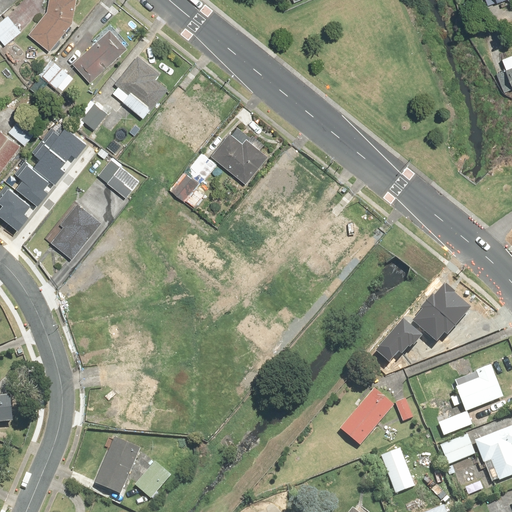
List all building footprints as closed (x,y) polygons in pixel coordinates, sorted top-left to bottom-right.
[(51,51),(76,21),(78,0),(49,0),(49,8),(28,32),(51,51)] [(11,14),(0,21),(0,38),(5,46),(24,32),(11,14)] [(113,25),(73,61),(92,81),(132,45),(113,25)] [(139,53),(110,88),(146,116),(170,87),(155,75),(160,69),(139,53)] [(54,57),(41,72),(63,92),(77,76),(54,57)] [(97,99),(82,117),(98,130),(113,112),(97,99)] [(180,99),(165,119),(199,145),(220,119),(198,103),(194,109),(180,99)] [(90,140),(69,123),(63,131),(56,125),(45,138),(70,157),(76,150),(80,153),(90,140)] [(148,153),(162,134),(149,124),(135,143),(148,153)] [(0,177),(24,143),(0,125),(0,177)] [(233,127),(212,154),(248,182),(269,155),(233,127)] [(42,157),(37,164),(58,181),(68,167),(64,164),(70,157),(45,138),(35,151),(42,157)] [(191,168),(205,180),(219,164),(204,152),(191,168)] [(114,156),(99,174),(128,198),(143,181),(114,156)] [(24,178),(18,186),(39,202),(50,189),(46,186),(52,178),(27,159),(17,172),(24,178)] [(190,168),(173,189),(187,200),(204,179),(190,168)] [(282,235),(317,194),(287,168),(254,206),(277,227),(275,229),(282,235)] [(0,198),(4,202),(0,206),(0,210),(19,226),(30,212),(26,209),(32,202),(7,183),(0,191),(0,198)] [(66,226),(52,241),(72,260),(105,223),(81,201),(62,222),(66,226)] [(154,211),(154,213),(154,215),(154,216),(155,218),(156,219),(157,221),(158,222),(159,223),(161,223),(163,223),(164,223),(166,223),(168,222),(169,221),(170,220),(171,219),(172,218),(173,216),(173,214),(173,213),(173,211),(172,209),(171,208),(170,207),(169,206),(167,205),(166,204),(164,204),(162,204),(161,204),(159,205),(158,206),(156,207),(155,208),(154,210),(154,211)] [(238,208),(224,226),(254,250),(268,232),(238,208)] [(338,271),(372,230),(350,212),(305,265),(322,279),(333,267),(338,271)] [(124,216),(112,230),(128,244),(140,231),(124,216)] [(197,224),(178,246),(219,282),(238,261),(197,224)] [(123,242),(99,260),(131,302),(160,280),(141,256),(136,259),(123,242)] [(440,294),(406,333),(429,353),(463,314),(440,294)] [(217,317),(233,306),(226,296),(210,307),(217,317)] [(268,358),(294,329),(279,316),(272,324),(252,306),(233,328),(268,358)] [(137,318),(108,323),(116,374),(110,375),(112,385),(137,381),(135,371),(143,370),(141,357),(162,353),(158,325),(139,328),(137,318)] [(396,354),(410,338),(407,336),(399,328),(385,344),(396,354)] [(461,373),(476,366),(473,358),(457,365),(461,373)] [(495,361),(455,376),(469,410),(508,394),(495,361)] [(166,379),(143,370),(123,419),(146,429),(166,379)] [(421,376),(412,379),(423,406),(432,402),(421,376)] [(376,387),(341,428),(362,445),(397,404),(376,387)] [(0,422),(18,421),(14,393),(0,394),(0,422)] [(411,398),(397,403),(397,404),(404,422),(418,416),(411,398)] [(466,411),(440,422),(445,435),(472,424),(466,411)] [(511,416),(511,415),(442,443),(450,464),(481,451),(494,483),(511,475),(511,416)] [(116,435),(96,484),(123,495),(143,446),(116,435)] [(404,447),(383,454),(396,492),(417,485),(404,447)] [(157,459),(135,482),(154,499),(176,476),(157,459)] [(146,511),(150,505),(136,499),(131,509),(137,511),(146,511)] [(452,511),(448,502),(421,511),(452,511)]
